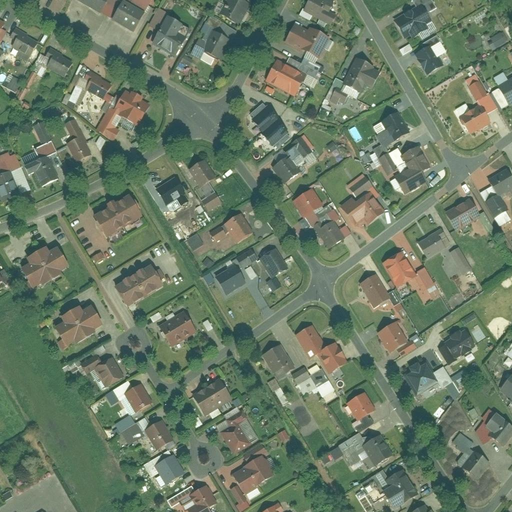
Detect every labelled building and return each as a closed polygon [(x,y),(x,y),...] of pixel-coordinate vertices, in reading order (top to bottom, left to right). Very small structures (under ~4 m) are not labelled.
[(74,0),(72,4),(94,18),(103,4),(112,10),(104,23),(126,37),(144,7),(132,0),(74,0)] [(227,0),(218,19),(233,26),(244,3),(238,0),(227,0)] [(319,0),(310,0),(305,10),(326,23),(330,16),(321,11),(325,3),(319,0)] [(417,9),(396,21),(407,40),(412,37),(414,40),(429,31),(428,28),(434,24),(429,15),(437,10),(431,0),(415,0),(413,2),(417,9)] [(152,43),(173,56),(183,39),(175,34),(178,28),(153,14),(147,25),(158,32),(152,43)] [(216,33),(231,41),(235,32),(221,25),(216,33)] [(295,27),(287,42),(316,57),(327,33),(315,27),(312,35),(296,27),(295,27)] [(489,39),(492,44),(487,47),(490,52),(507,43),(501,32),(489,39)] [(228,46),(211,37),(200,59),(217,67),(228,46)] [(441,67),(431,51),(441,45),(436,37),(421,47),(423,51),(414,57),(426,77),(441,67)] [(34,47),(19,39),(12,51),(26,60),(34,47)] [(330,50),(333,43),(328,40),(325,47),(330,50)] [(408,46),(398,51),(401,57),(411,51),(408,46)] [(70,67),(55,58),(48,69),(63,78),(70,67)] [(280,61),(267,83),(289,96),(299,79),(307,84),(317,68),(303,60),(296,71),(280,61)] [(369,69),(356,63),(342,91),(356,98),(363,84),(372,89),(378,78),(367,73),(368,70),(369,69)] [(21,88),(27,91),(36,77),(30,73),(21,88)] [(21,84),(9,77),(2,89),(14,96),(21,84)] [(111,89),(96,80),(92,87),(84,82),(71,105),(79,110),(89,93),(104,102),(111,89)] [(511,81),(496,92),(504,105),(511,99),(511,81)] [(486,97),(478,85),(469,89),(477,102),(486,97)] [(478,103),(462,113),(472,128),(488,118),(478,103)] [(136,114),(121,105),(117,111),(109,106),(96,129),(104,134),(114,117),(129,126),(136,114)] [(278,122),(263,105),(248,118),(261,134),(260,134),(271,148),(287,135),(277,123),(278,122)] [(391,140),(401,134),(393,119),(382,125),(391,140)] [(73,144),(67,147),(76,164),(85,159),(77,142),(82,139),(73,123),(65,127),(73,144)] [(34,174),(42,190),(56,183),(46,162),(56,157),(41,125),(32,129),(41,148),(34,152),(39,162),(22,170),(26,177),(34,174)] [(285,160),(271,169),(282,185),(296,175),(290,167),(304,157),(296,144),(281,155),(284,159),(285,160)] [(427,175),(412,149),(392,161),(382,144),(370,150),(384,174),(390,171),(401,189),(427,175)] [(0,207),(22,199),(8,164),(0,166),(0,207)] [(213,180),(202,164),(188,174),(199,190),(213,180)] [(495,197),(485,203),(496,221),(508,213),(497,196),(511,186),(511,179),(506,170),(495,176),(492,179),(486,183),(495,197)] [(352,200),(339,209),(351,226),(361,219),(365,224),(376,217),(367,204),(374,199),(360,179),(345,190),(352,200)] [(173,182),(155,193),(164,209),(183,197),(173,182)] [(198,203),(208,214),(221,203),(211,192),(198,203)] [(333,222),(311,192),(295,203),(307,220),(314,215),(323,228),(316,232),(329,250),(348,236),(336,220),(333,222)] [(89,221),(100,241),(137,220),(125,200),(89,221)] [(444,217),(454,231),(474,217),(465,203),(444,217)] [(238,217),(223,226),(233,243),(220,250),(225,257),(237,250),(234,245),(250,236),(238,217)] [(195,233),(198,232),(195,227),(187,231),(183,225),(178,228),(191,252),(202,246),(195,233)] [(224,237),(220,230),(208,236),(212,243),(224,237)] [(414,245),(423,259),(442,247),(433,232),(414,245)] [(456,248),(447,254),(461,276),(470,271),(456,248)] [(34,283),(38,290),(59,275),(56,269),(62,265),(56,256),(47,261),(41,252),(29,259),(33,264),(18,274),(27,287),(34,283)] [(233,269),(213,282),(224,298),(243,286),(236,275),(254,264),(246,252),(229,263),(233,269)] [(276,252),(258,262),(271,283),(288,272),(276,252)] [(100,254),(91,259),(95,266),(104,261),(100,254)] [(399,256),(382,266),(395,290),(411,281),(419,295),(433,287),(422,267),(409,274),(399,256)] [(151,267),(112,291),(122,307),(161,283),(151,267)] [(373,278),(358,286),(374,312),(388,303),(373,278)] [(72,340),(74,345),(97,333),(87,313),(76,318),(74,313),(57,321),(61,327),(54,330),(62,345),(72,340)] [(181,317),(159,329),(169,347),(191,334),(181,317)] [(375,334),(389,354),(402,344),(389,324),(375,334)] [(471,331),(478,344),(486,339),(479,326),(471,331)] [(310,327),(293,337),(308,362),(317,357),(328,376),(345,365),(331,343),(323,348),(310,327)] [(445,347),(438,350),(449,367),(457,365),(454,360),(477,349),(464,328),(442,341),(445,347)] [(415,336),(409,340),(414,348),(420,344),(415,336)] [(272,351),(259,360),(271,377),(284,368),(272,351)] [(117,381),(106,365),(100,369),(94,360),(82,368),(86,375),(90,372),(103,391),(117,381)] [(426,364),(400,378),(416,399),(438,386),(441,391),(453,386),(443,369),(433,374),(426,364)] [(335,392),(321,369),(309,376),(304,367),(289,376),(301,398),(311,392),(313,395),(317,393),(321,400),(335,392)] [(453,378),(459,386),(464,382),(458,374),(453,378)] [(511,405),(510,408),(511,409),(511,375),(501,390),(511,397),(511,405)] [(217,383),(189,397),(199,415),(226,401),(217,383)] [(124,400),(133,416),(147,408),(135,389),(132,391),(128,384),(113,393),(119,403),(124,400)] [(281,388),(274,393),(282,407),(290,403),(281,388)] [(360,396),(345,405),(356,423),(354,425),(359,433),(372,424),(368,417),(372,415),(360,396)] [(488,444),(499,452),(511,434),(511,426),(491,411),(480,426),(485,430),(478,439),(487,446),(488,444)] [(232,428),(219,437),(231,455),(248,444),(237,428),(244,424),(238,415),(228,422),(232,428)] [(146,420),(121,435),(128,447),(143,437),(152,451),(170,439),(161,425),(152,430),(146,420)] [(277,435),(282,444),(289,440),(284,431),(277,435)] [(358,437),(333,455),(338,463),(347,456),(354,467),(364,460),(371,470),(392,456),(380,438),(366,448),(358,437)] [(457,470),(473,483),(487,466),(469,453),(473,447),(460,438),(453,448),(460,453),(468,459),(457,470)] [(267,457),(260,448),(242,459),(247,468),(233,477),(245,495),(266,482),(255,465),(267,457)] [(161,457),(141,470),(150,484),(163,476),(168,485),(182,476),(173,462),(167,466),(161,457)] [(367,487),(379,505),(389,499),(397,511),(418,497),(403,474),(389,483),(384,475),(367,487)] [(202,511),(205,510),(192,487),(166,502),(171,511),(179,506),(182,511),(202,511)]
